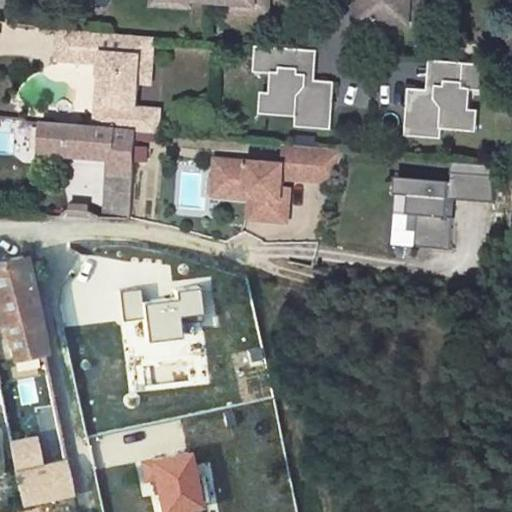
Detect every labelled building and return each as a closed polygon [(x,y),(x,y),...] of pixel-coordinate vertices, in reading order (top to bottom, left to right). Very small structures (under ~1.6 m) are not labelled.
[(155,0),(155,9),(189,12),(190,5),(169,4),(169,0),(155,0)] [(169,0),(169,4),(190,5),(238,8),(258,8),(258,0),(169,0)] [(237,14),(270,15),(270,0),(258,0),(258,8),(238,8),(237,14)] [(425,3),(425,0),(362,0),(362,19),(413,22),(414,2),(425,3)] [(431,23),(432,3),(425,3),(414,2),(413,22),(431,23)] [(138,83),(140,58),(152,58),(153,38),(81,33),(58,31),(56,61),(103,65),(100,108),(99,128),(137,131),(156,133),(158,112),(137,110),(138,83)] [(303,48),(251,45),(249,71),(266,72),(265,94),(270,94),(269,117),(290,118),(290,128),(325,130),(328,83),(307,82),(307,89),(300,88),(303,48)] [(309,48),(303,48),(300,88),(307,89),(307,82),(309,48)] [(438,57),(432,56),(430,87),(429,93),(436,94),(438,57)] [(492,60),(438,57),(436,94),(429,93),(430,87),(409,85),(406,132),(442,134),(442,124),(464,126),(465,106),(472,106),(473,85),(494,87),(492,60)] [(140,58),(138,83),(151,84),(152,58),(140,58)] [(265,94),(256,93),(255,116),(269,117),(270,94),(265,94)] [(472,106),(465,106),(464,126),(479,127),(480,107),(472,106)] [(26,118),(0,116),(0,153),(106,159),(101,220),(132,220),(137,131),(99,128),(25,122),(26,118)] [(319,180),(322,147),(287,144),(286,164),(225,159),(223,182),(250,185),(260,198),(259,219),(289,221),(291,198),(284,198),(284,188),(285,177),(319,180)] [(345,149),(322,147),(319,180),(337,182),(345,149)] [(225,159),(217,158),(215,194),(253,197),(251,218),(259,219),(260,198),(250,185),(223,182),(225,159)] [(494,164),(458,161),(456,181),(404,176),(403,194),(417,195),(415,214),(424,214),(421,246),(457,249),(459,216),(454,216),(456,198),(496,202),(494,164)] [(292,188),(284,188),(284,198),(291,198),(292,188)] [(417,195),(403,194),(401,213),(415,214),(417,195)] [(0,261),(0,319),(4,319),(12,356),(42,349),(22,257),(0,261)] [(139,288),(119,291),(122,320),(140,317),(143,341),(180,337),(179,325),(201,322),(198,287),(173,290),(174,299),(141,302),(139,288)] [(8,443),(18,497),(20,502),(71,492),(66,459),(42,464),(36,437),(8,443)] [(188,453),(142,463),(145,479),(153,478),(159,511),(189,511),(188,508),(199,506),(188,453)]
